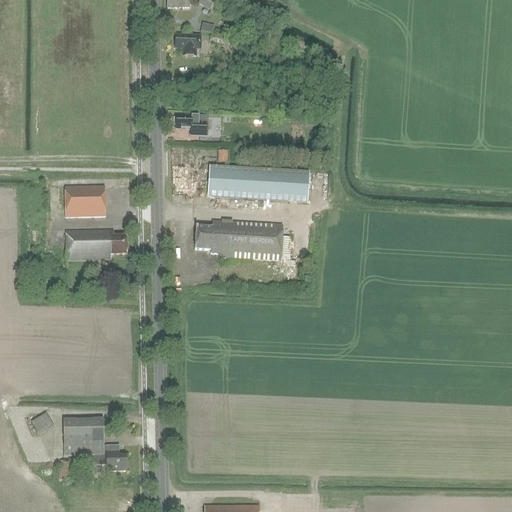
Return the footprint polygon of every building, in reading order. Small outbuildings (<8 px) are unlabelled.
[(166,0),(167,8),(190,8),(189,0),(166,0)] [(211,0),(201,0),(198,5),(210,11),(215,2),(211,0)] [(203,23),(201,31),(213,34),(215,26),(203,23)] [(211,35),(209,43),(220,45),(222,38),(211,35)] [(175,49),(183,50),(182,57),(196,58),(196,50),(201,50),(201,37),(175,36),(175,39),(174,39),(174,42),(175,42),(175,49)] [(261,69),(267,70),(269,54),(263,53),(261,69)] [(327,68),(328,62),(317,60),(316,66),(327,68)] [(214,75),(199,75),(199,86),(213,86),(214,75)] [(209,118),(200,117),(192,117),(192,116),(176,116),(176,130),(191,130),(191,136),(209,137),(209,118)] [(307,203),(307,195),(309,173),(209,167),(207,194),(210,197),(307,203)] [(105,188),(65,189),(65,219),(105,218),(105,188)] [(196,228),(195,251),(209,251),(209,255),(219,255),(219,259),(279,261),(290,261),(291,238),(281,238),(281,227),(212,224),(212,229),(196,228)] [(112,231),(66,232),(66,261),(111,261),(111,256),(126,256),(126,237),(112,237),(112,231)] [(46,412),(31,421),(39,434),(54,425),(46,412)] [(64,457),(91,456),(91,467),(105,466),(105,473),(127,472),(126,457),(119,458),(119,447),(104,447),(103,420),(63,421),(64,457)] [(74,462),(58,462),(59,481),(75,481),(74,462)]
